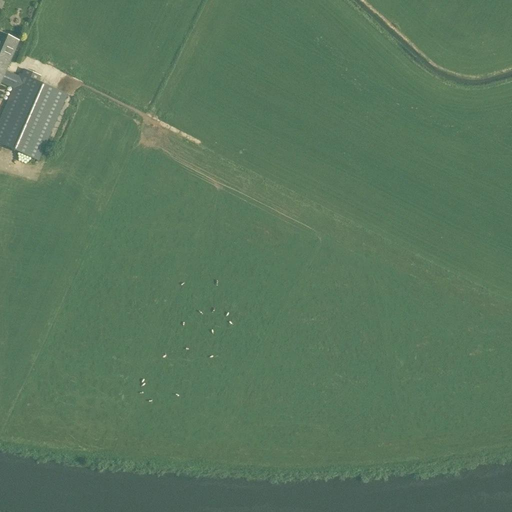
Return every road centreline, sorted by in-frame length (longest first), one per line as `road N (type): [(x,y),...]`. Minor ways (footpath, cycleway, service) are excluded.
road 1 (track): [(27,61),(197,142)]
road 2 (track): [(0,168),(36,176),(76,82)]
road 3 (track): [(214,0),(182,66),(173,130)]
